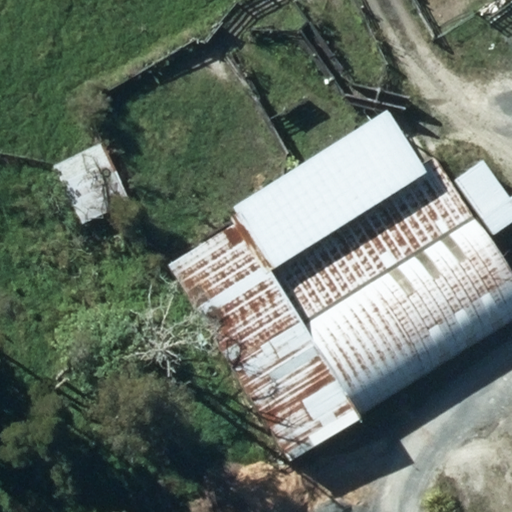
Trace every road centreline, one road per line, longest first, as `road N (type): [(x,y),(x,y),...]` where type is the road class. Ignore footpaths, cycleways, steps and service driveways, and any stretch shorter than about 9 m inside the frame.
road 1 (track): [(511,186),(418,59),(385,0)]
road 2 (track): [(420,511),(427,470),(511,386)]
